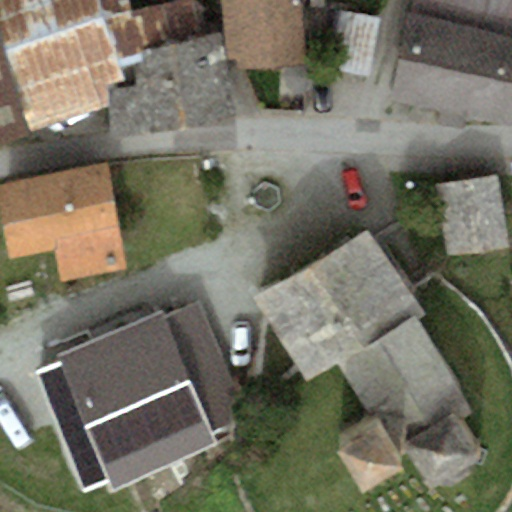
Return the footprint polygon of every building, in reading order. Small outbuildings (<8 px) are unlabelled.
[(0,0),(0,29),(33,128),(111,103),(121,79),(102,18),(132,10),(128,0),(0,0)] [(219,32),(204,34),(198,0),(178,0),(132,10),(102,18),(121,79),(111,103),(119,135),(232,113),(219,32)] [(224,0),(231,57),(236,57),(238,73),(310,66),(302,0),(224,0)] [(511,0),(410,0),(392,101),(511,123),(511,0)] [(336,11),(325,65),(366,74),(377,19),(336,11)] [(0,43),(0,140),(27,133),(0,43)] [(105,165),(0,182),(0,216),(6,254),(50,247),(56,282),(123,270),(105,165)] [(494,176),(434,187),(447,254),(506,243),(494,176)] [(415,303),(367,229),(255,300),(296,365),(302,375),(415,303)] [(163,308),(26,369),(32,382),(21,388),(51,460),(64,456),(85,506),(123,489),(131,504),(230,446),(222,433),(240,416),(208,298),(165,312),(163,308)] [(414,315),(336,364),(379,424),(403,466),(415,460),(425,479),(422,482),(429,487),(434,484),(453,484),(472,473),(475,465),(481,467),(486,451),(476,447),(462,419),(474,411),(414,315)] [(379,424),(337,448),(361,490),(403,466),(379,424)]
